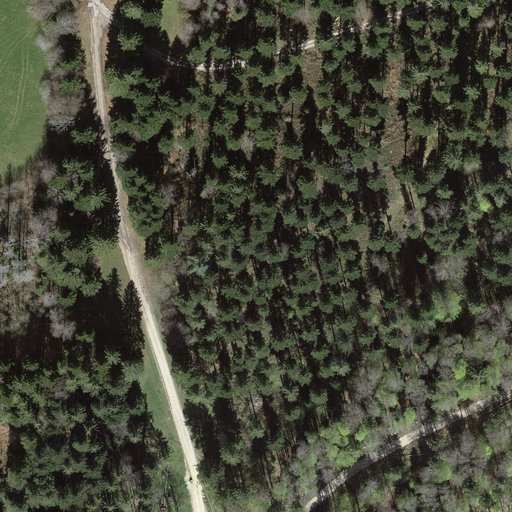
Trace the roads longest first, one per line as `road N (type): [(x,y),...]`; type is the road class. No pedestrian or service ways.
road 1 (track): [(202,511),(115,204),(93,53)]
road 2 (track): [(89,0),(153,54),(220,69),(433,0)]
road 3 (track): [(492,0),(458,88),(378,238)]
road 4 (track): [(511,390),(386,450),(306,511)]
